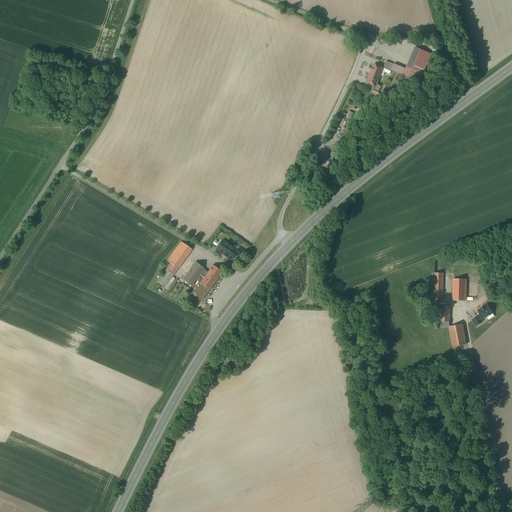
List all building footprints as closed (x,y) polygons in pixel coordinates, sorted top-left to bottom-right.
[(431,54),(415,47),(409,61),(421,66),(425,68),(431,54)] [(394,64),(386,61),(383,68),(383,69),(382,72),(390,75),(392,71),(394,65),(394,64)] [(421,66),(409,61),(406,69),(403,75),(415,80),(421,66)] [(406,69),(394,64),(394,65),(392,71),(403,75),(406,69)] [(374,65),(369,77),(369,76),(367,82),(373,85),(380,88),(381,86),(377,85),(379,81),(378,81),(382,72),(383,69),(383,68),(374,65)] [(421,66),(415,80),(419,82),(420,77),(421,78),(425,68),(421,66)] [(237,251),(222,241),(216,249),(223,254),(223,255),(223,254),(227,257),(227,258),(228,257),(231,260),(235,254),(237,251)] [(181,242),(167,261),(178,269),(191,250),(181,242)] [(244,252),(239,248),(237,251),(235,254),(240,258),(244,252)] [(195,263),(183,280),(191,286),(196,280),(203,269),(204,269),(195,263)] [(208,273),(200,283),(209,290),(210,290),(222,272),(213,266),(208,273)] [(203,269),(196,280),(199,282),(194,289),(197,290),(193,296),(201,301),(209,290),(200,283),(208,273),(203,269)] [(166,270),(157,283),(164,288),(173,275),(166,270)] [(443,273),(435,273),(434,300),(442,300),(443,273)] [(466,284),(453,284),(453,300),(465,300),(466,284)] [(493,313),(491,311),(491,310),(490,308),(489,307),(487,305),(484,307),(481,309),(478,311),(481,316),(478,317),(480,321),(493,313)] [(450,306),(441,306),(440,322),(449,322),(450,306)] [(478,317),(472,320),(476,326),(482,323),(480,321),(478,317)] [(463,325),(449,327),(453,347),(466,344),(463,325)]
